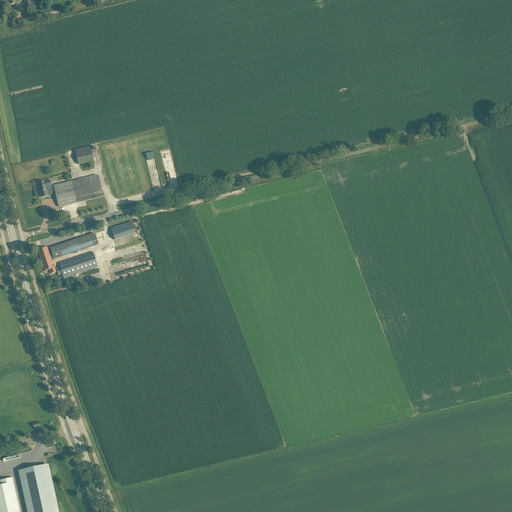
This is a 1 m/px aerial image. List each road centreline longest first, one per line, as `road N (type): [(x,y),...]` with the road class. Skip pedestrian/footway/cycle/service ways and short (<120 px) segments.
road 1 (unclassified): [(511,114),(22,236)]
road 2 (unclassified): [(65,432),(4,240)]
road 3 (primary): [(74,430),(13,238)]
road 4 (unclassified): [(83,427),(22,236)]
